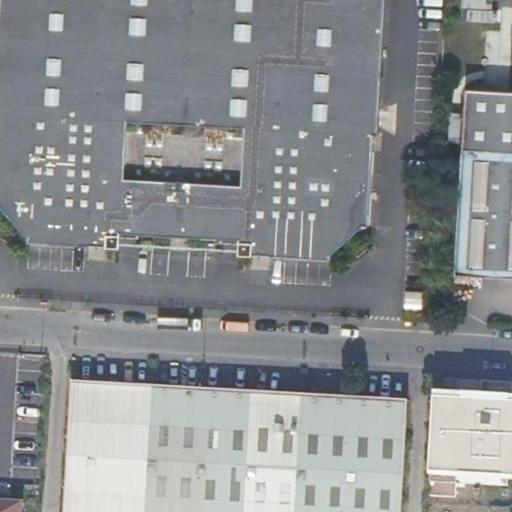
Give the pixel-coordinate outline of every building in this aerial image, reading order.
[(0,0),(0,207),(24,235),(24,240),(117,245),(118,232),(237,238),(237,252),(327,257),(327,252),(360,222),(365,222),(370,133),(375,133),(383,0),(0,0)] [(464,0),(464,22),(492,23),(493,0),(464,0)] [(511,150),(460,147),(453,274),(511,277),(511,150)] [(453,377),(433,376),(433,387),(450,388),(450,380),(453,380),(453,377)] [(288,511),(296,394),(73,380),(68,456),(64,511),(288,511)] [(398,511),(407,401),(296,394),(288,511),(398,511)] [(464,473),(461,511),(511,511),(511,436),(509,429),(476,444),(457,443),(455,473),(464,473)] [(0,511),(26,511),(27,503),(0,501),(0,511)]
